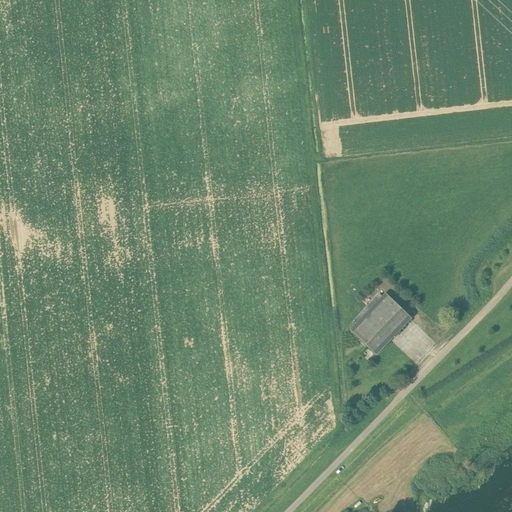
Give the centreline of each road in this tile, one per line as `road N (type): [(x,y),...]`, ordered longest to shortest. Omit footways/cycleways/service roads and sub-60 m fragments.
road 1 (unclassified): [(289,511),(511,278)]
road 2 (track): [(511,355),(363,472),(325,511)]
